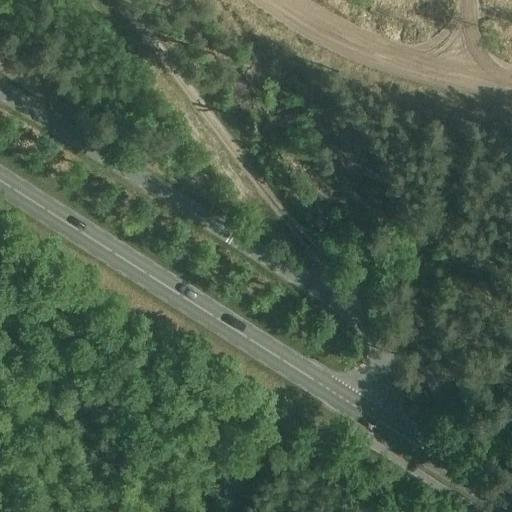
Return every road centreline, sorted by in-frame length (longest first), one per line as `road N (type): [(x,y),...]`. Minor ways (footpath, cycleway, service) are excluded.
road 1 (unclassified): [(363,412),(383,362),(366,323),(0,90)]
road 2 (primary): [(363,412),(0,181)]
road 3 (track): [(342,305),(314,250),(119,0)]
road 4 (track): [(268,0),(430,65),(511,79)]
road 5 (primary): [(511,505),(363,412)]
